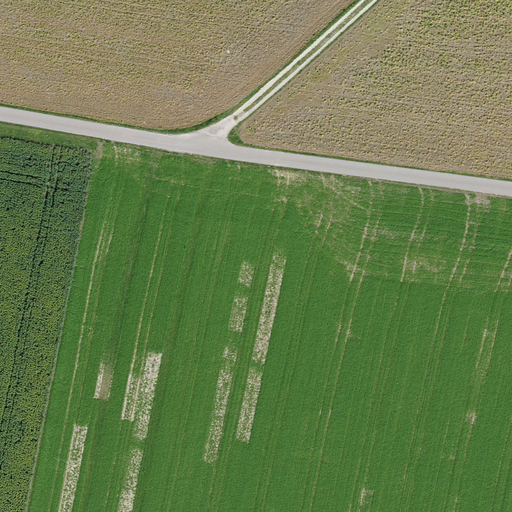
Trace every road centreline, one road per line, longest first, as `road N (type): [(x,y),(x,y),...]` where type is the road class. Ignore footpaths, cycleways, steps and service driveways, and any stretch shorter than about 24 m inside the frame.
road 1 (track): [(511,191),(0,114)]
road 2 (track): [(400,0),(231,154)]
